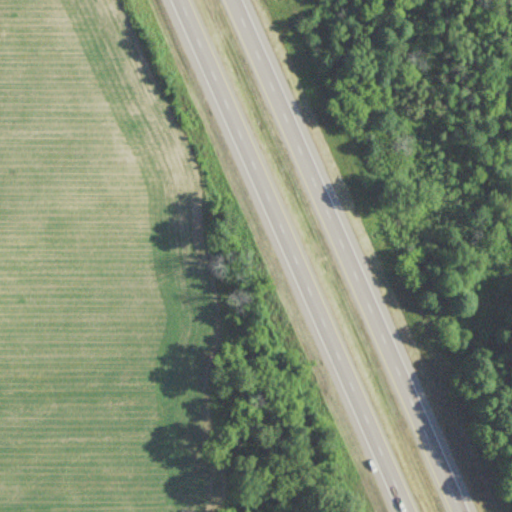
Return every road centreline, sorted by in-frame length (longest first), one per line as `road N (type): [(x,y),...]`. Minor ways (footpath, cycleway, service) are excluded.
road 1 (trunk): [(458,511),(231,0)]
road 2 (trunk): [(179,0),(405,511)]
